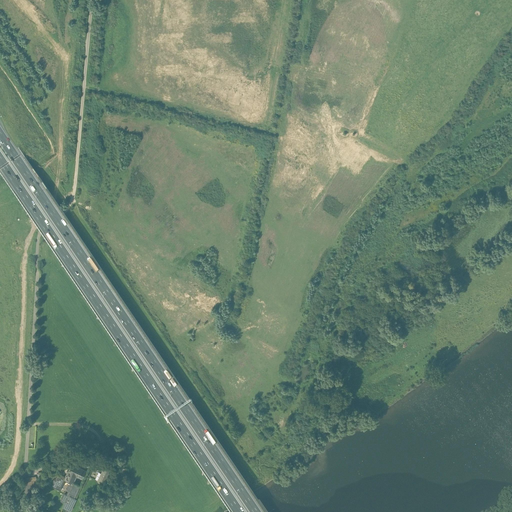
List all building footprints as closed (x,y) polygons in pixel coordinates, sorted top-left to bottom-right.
[(77,455),(74,461),(89,468),(92,463),(77,455)] [(93,457),(91,462),(96,464),(103,468),(105,463),(98,460),(93,457)] [(105,463),(97,480),(105,484),(113,467),(105,463)] [(58,476),(56,481),(63,484),(65,480),(70,482),(67,489),(69,490),(67,495),(65,494),(61,501),(65,503),(64,507),(71,511),(76,500),(74,499),(80,487),(74,483),(77,476),(83,478),(86,471),(72,464),(68,471),(64,479),(58,476)] [(36,478),(24,479),(25,495),(37,494),(36,478)]
